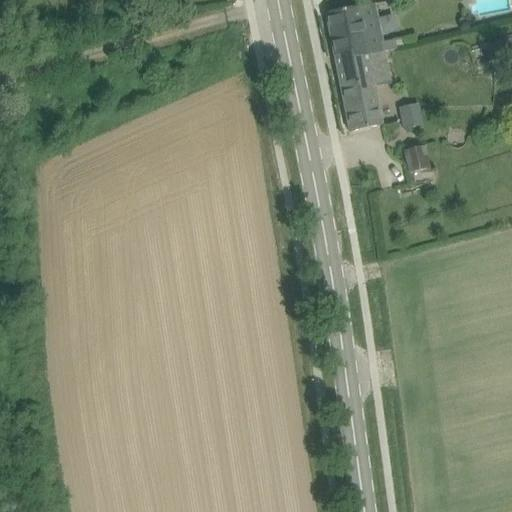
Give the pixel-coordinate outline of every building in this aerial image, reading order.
[(384,44),(376,5),(326,15),(334,57),(365,50),(367,56),(383,52),(386,52),(396,50),(394,41),(384,44)] [(511,64),(511,56),(506,40),(471,51),(478,75),(511,64)] [(400,123),(392,83),(386,52),(383,52),(367,56),(365,50),(334,57),(350,133),(400,123)] [(403,128),(423,124),(419,103),(398,108),(403,128)] [(408,175),(431,169),(426,146),(403,152),(408,175)]
